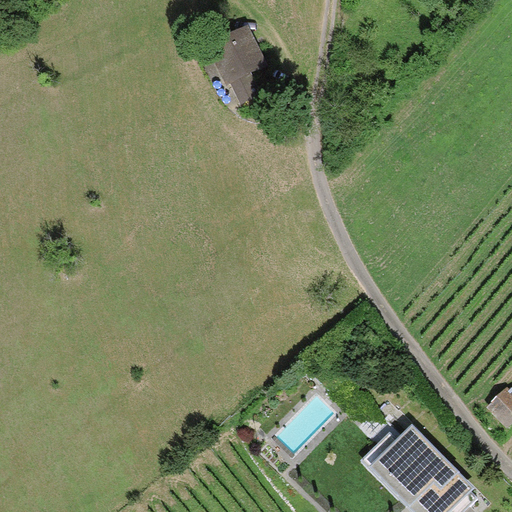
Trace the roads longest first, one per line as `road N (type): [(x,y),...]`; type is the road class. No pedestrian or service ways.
road 1 (residential): [(511,470),(364,270),(325,195),(312,146)]
road 2 (track): [(332,0),(309,120),(312,146)]
road 3 (track): [(248,0),(291,64),(309,120)]
